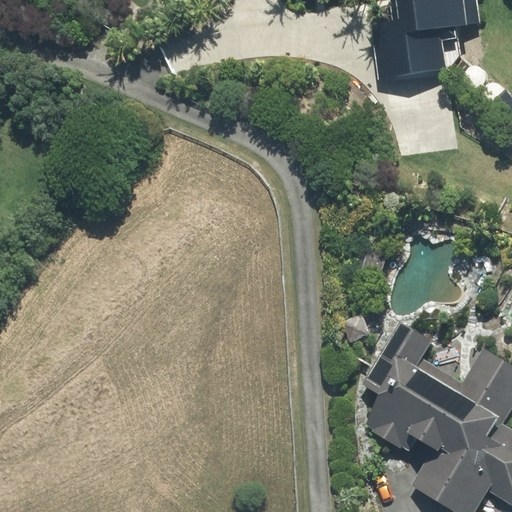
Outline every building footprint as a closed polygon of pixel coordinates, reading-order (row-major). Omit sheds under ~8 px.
[(296,0),(297,4),(327,0),(393,0),(398,28),(376,31),(384,87),(455,78),(454,75),(467,64),(464,39),(477,37),(476,34),(487,32),(482,0),(296,0)] [(511,96),(490,109),(511,130),(511,96)] [(363,241),(353,273),(383,282),(393,250),(363,241)] [(352,344),(374,334),(365,312),(343,321),(352,344)] [(511,427),(508,425),(511,418),(511,363),(488,350),(467,384),(426,360),(437,342),(405,324),(367,387),(386,397),(369,426),(413,453),(422,438),(439,449),(416,487),(449,506),(444,511),(481,511),(493,492),(511,502),(511,427)]
